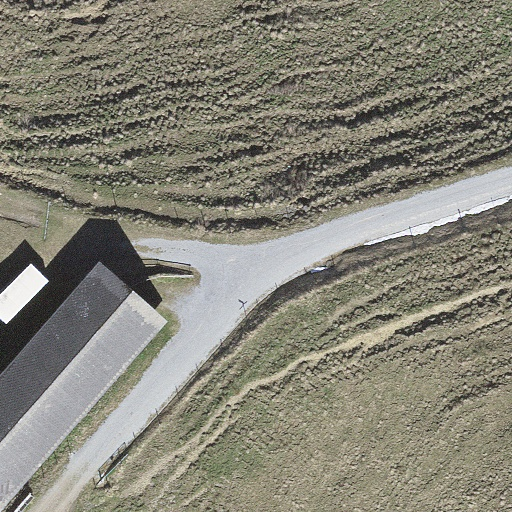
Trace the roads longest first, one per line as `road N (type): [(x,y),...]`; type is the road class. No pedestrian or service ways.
road 1 (track): [(250,277),(54,511)]
road 2 (track): [(511,184),(302,251),(250,277)]
road 3 (track): [(250,277),(0,206)]
